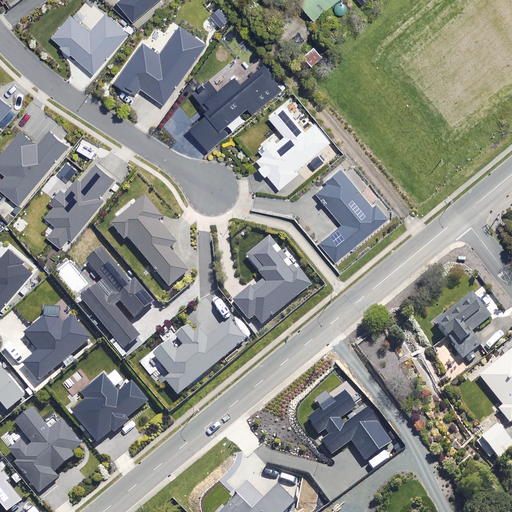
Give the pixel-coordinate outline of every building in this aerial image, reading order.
[(117,0),(116,1),(132,20),(156,0),(117,0)] [(335,0),(297,0),(313,18),(335,0)] [(229,19),(219,6),(209,15),(220,27),(229,19)] [(90,30),(71,14),(52,36),(94,73),(128,33),(105,13),(90,30)] [(208,42),(182,22),(159,53),(143,41),(115,79),(134,94),(139,87),(163,104),(208,42)] [(320,57),(313,46),(302,54),(310,64),(320,57)] [(189,131),(207,152),(228,134),(224,129),(247,110),(252,116),(283,91),(277,84),(280,82),(265,63),(240,84),(235,78),(218,92),(208,81),(192,94),(207,112),(204,114),(207,116),(189,131)] [(0,118),(11,107),(0,95),(0,118)] [(255,159),(259,163),(255,166),(262,175),(265,172),(278,187),(298,171),(295,168),(329,141),(313,121),(303,129),(283,103),(268,115),(283,134),(275,140),(271,136),(258,147),(262,152),(255,159)] [(37,143),(20,129),(0,152),(0,169),(5,174),(0,179),(0,187),(18,203),(68,145),(50,129),(37,143)] [(54,205),(45,216),(56,225),(47,236),(63,249),(105,197),(100,193),(113,177),(96,163),(81,181),(76,177),(65,191),(60,187),(49,201),(54,205)] [(371,206),(339,166),(325,177),(328,181),(315,191),(341,223),(319,241),(334,260),(387,218),(375,202),(371,206)] [(161,218),(143,196),(109,223),(122,240),(126,237),(167,288),(187,272),(168,249),(175,243),(157,221),(161,218)] [(290,267),(267,238),(245,255),(262,277),(232,301),(247,321),(253,316),(260,325),(310,285),(294,264),(290,267)] [(153,302),(105,244),(85,261),(112,293),(108,297),(97,284),(80,298),(113,338),(108,342),(118,353),(139,336),(113,305),(118,300),(133,318),(153,302)] [(0,308),(34,269),(9,247),(0,256),(0,308)] [(489,317),(472,293),(434,321),(466,365),(484,351),(470,331),(489,317)] [(91,338),(73,316),(54,331),(43,318),(21,335),(36,353),(22,364),(37,382),(91,338)] [(207,338),(191,319),(173,334),(182,344),(175,350),(167,340),(151,352),(167,373),(162,377),(175,394),(244,339),(229,321),(207,338)] [(505,418),(480,437),(499,461),(511,451),(511,443),(500,429),(508,422),(510,424),(511,422),(511,347),(478,377),(502,405),(497,409),(505,418)] [(23,396),(0,366),(0,402),(6,410),(23,396)] [(117,393),(103,375),(79,394),(83,400),(69,410),(95,443),(108,432),(110,435),(123,425),(121,423),(147,403),(131,382),(117,393)] [(351,439),(365,459),(393,439),(369,406),(345,423),(340,416),(355,405),(346,392),(336,399),(333,395),(319,405),(321,407),(308,417),(318,431),(324,428),(328,434),(322,439),(332,453),(351,439)] [(31,409),(14,423),(30,442),(26,446),(21,440),(9,450),(15,458),(12,461),(38,492),(57,476),(52,471),(71,455),(68,452),(80,443),(60,420),(49,429),(31,409)] [(0,472),(2,470),(0,467),(0,505),(5,511),(19,500),(0,475),(0,472)] [(283,511),(296,499),(278,483),(263,498),(245,481),(215,511),(283,511)]
